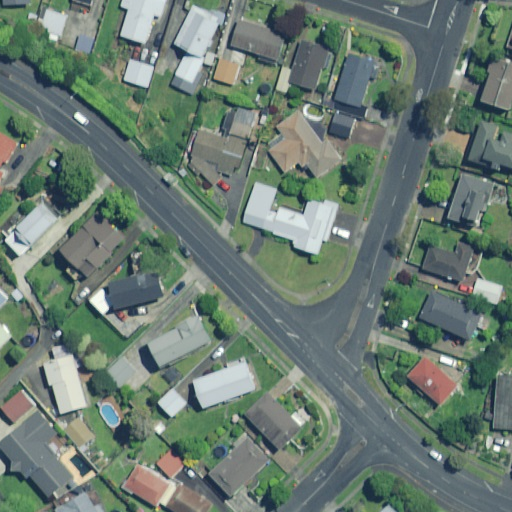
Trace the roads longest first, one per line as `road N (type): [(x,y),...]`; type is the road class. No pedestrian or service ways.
road 1 (tertiary): [(321,362),(111,152),(0,69)]
road 2 (residential): [(445,32),(351,327),(321,362)]
road 3 (tertiary): [(510,511),(447,481),(384,426)]
road 4 (residential): [(295,511),(384,426)]
